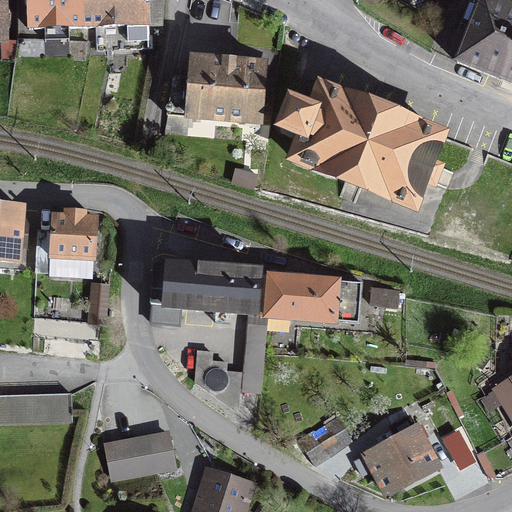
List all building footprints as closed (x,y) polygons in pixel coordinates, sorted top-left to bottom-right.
[(82,28),(80,0),(24,0),(25,6),(28,6),(29,30),(82,28)] [(148,27),(162,26),(162,0),(80,0),(82,28),(96,28),(97,50),(149,49),(148,27)] [(511,8),(490,0),(482,0),(457,63),(511,85),(511,8)] [(175,80),(165,131),(187,136),(188,118),(260,124),(265,68),(192,61),(191,81),(175,80)] [(414,207),(442,137),(436,135),(320,90),(312,112),(290,104),(281,128),(302,137),(293,160),(414,207)] [(0,261),(18,263),(22,210),(0,208),(0,261)] [(37,232),(35,273),(49,274),(49,278),(93,280),(96,220),(84,219),(84,214),(66,213),(66,218),(53,217),(52,233),(37,232)] [(181,309),(248,315),(247,324),(250,324),(245,393),(261,394),(268,317),(266,317),(266,294),(258,290),(259,273),(167,265),(167,267),(154,266),(151,305),(153,305),(151,323),(179,326),(181,309)] [(266,317),(268,317),(359,324),(361,284),(268,277),(267,282),(266,294),(266,317)] [(92,286),(91,307),(106,308),(108,288),(92,286)] [(511,371),(493,385),(511,415),(511,348),(508,351),(511,357),(511,361),(507,365),(511,371)] [(197,353),(195,382),(238,413),(241,374),(226,373),(227,364),(212,362),(212,354),(197,353)] [(71,394),(0,396),(0,424),(72,423),(71,394)] [(387,495),(437,468),(422,440),(427,437),(421,426),(416,429),(409,416),(390,427),(397,440),(355,462),(362,476),(374,470),(387,495)] [(351,442),(338,418),(298,440),(314,466),(351,442)] [(174,468),(167,434),(147,438),(153,472),(174,468)] [(153,472),(147,438),(107,446),(113,480),(153,472)] [(242,511),(251,486),(208,473),(195,511),(242,511)]
